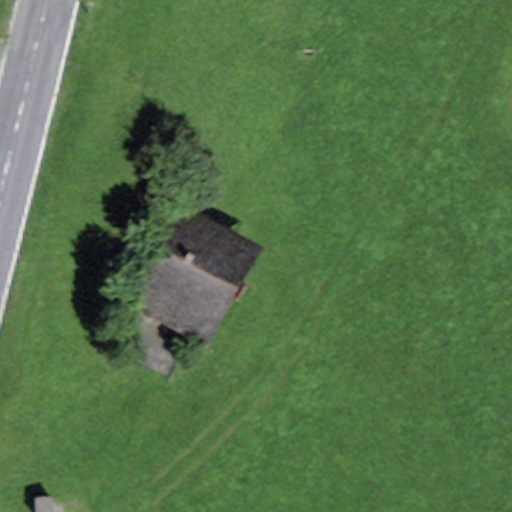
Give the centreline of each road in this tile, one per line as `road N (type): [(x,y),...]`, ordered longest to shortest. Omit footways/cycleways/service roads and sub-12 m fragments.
road 1 (track): [(202,511),(263,436),(474,0)]
road 2 (primary): [(0,195),(47,0)]
